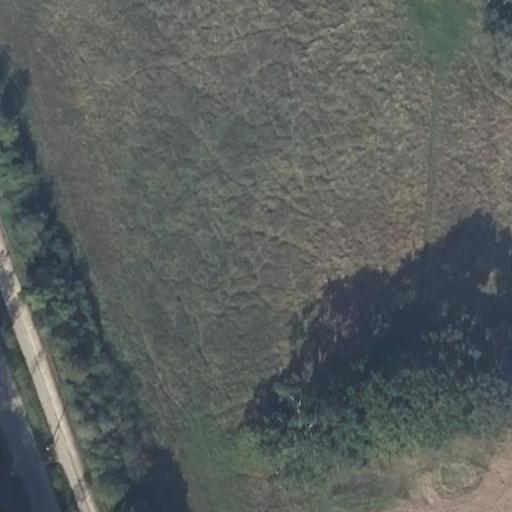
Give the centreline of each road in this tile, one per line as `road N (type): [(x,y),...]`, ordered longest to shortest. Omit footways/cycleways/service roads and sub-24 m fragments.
road 1 (track): [(511,441),(313,511)]
road 2 (unclassified): [(43,511),(0,391)]
